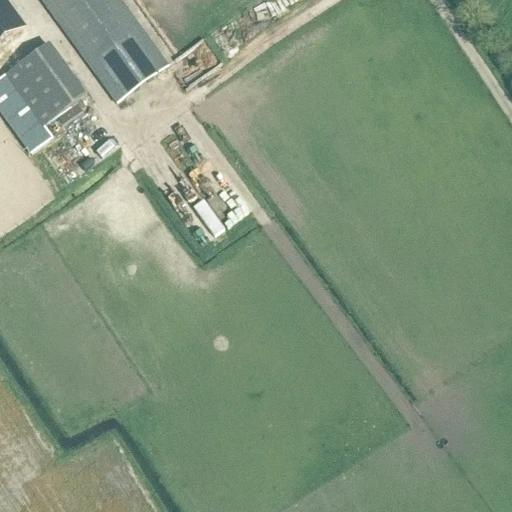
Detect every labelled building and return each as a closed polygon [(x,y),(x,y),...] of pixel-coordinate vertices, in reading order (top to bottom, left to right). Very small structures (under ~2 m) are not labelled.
[(0,0),(0,59),(35,38),(10,0),(0,0)] [(116,0),(38,0),(117,108),(168,71),(116,0)] [(271,0),(261,8),(272,21),(282,13),(271,0)] [(49,50),(0,84),(0,117),(31,160),(89,118),(81,106),(87,102),(49,50)] [(89,157),(106,152),(102,137),(85,142),(89,157)] [(269,177),(243,199),(260,218),(286,196),(269,177)] [(236,205),(207,223),(219,243),(248,225),(236,205)]
